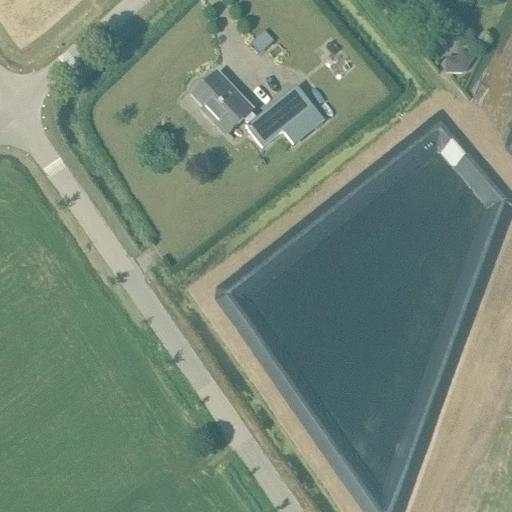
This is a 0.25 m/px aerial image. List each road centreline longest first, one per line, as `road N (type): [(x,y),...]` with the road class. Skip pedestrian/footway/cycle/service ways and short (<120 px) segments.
road 1 (unclassified): [(293,511),(14,110)]
road 2 (unclassified): [(14,110),(133,0)]
